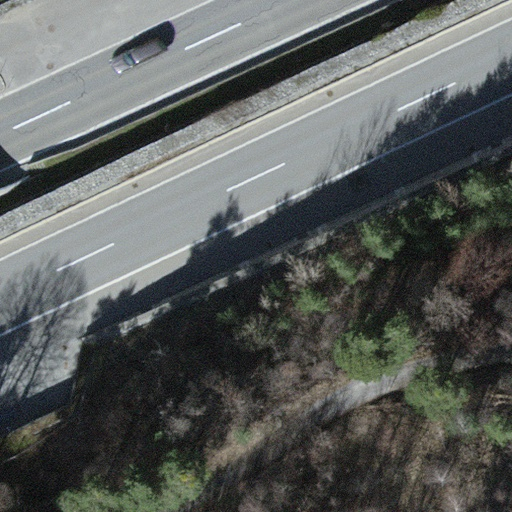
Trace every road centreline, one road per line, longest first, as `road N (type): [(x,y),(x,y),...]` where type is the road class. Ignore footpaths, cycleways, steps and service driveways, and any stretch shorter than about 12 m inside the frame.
road 1 (motorway): [(0,296),(511,55)]
road 2 (track): [(127,511),(315,398),(511,355)]
road 3 (motorway): [(290,0),(0,133)]
